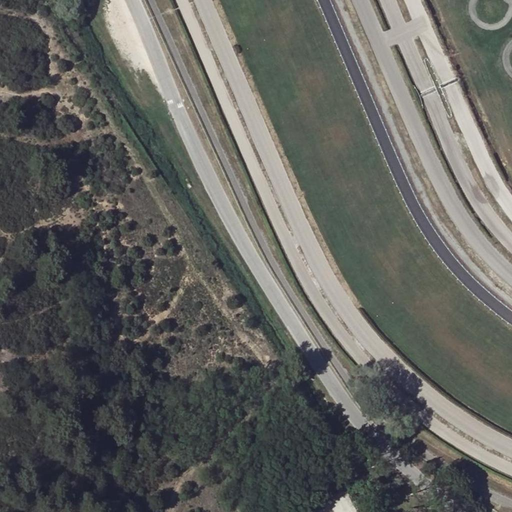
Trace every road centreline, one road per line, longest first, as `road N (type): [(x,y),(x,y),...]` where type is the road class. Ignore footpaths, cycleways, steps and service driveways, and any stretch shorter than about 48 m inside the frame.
road 1 (unknown): [(511,469),(414,410),(323,310),(180,0)]
road 2 (unknown): [(201,0),(331,292),(420,392),(511,449)]
road 3 (unknown): [(152,0),(273,263),(322,344),(404,440)]
road 4 (unknown): [(339,0),(438,222),(511,299)]
road 5 (unknown): [(358,0),(431,167),(467,228),(511,280)]
road 6 (unknown): [(511,244),(473,197),(387,0)]
road 7 (unknown): [(411,0),(475,149),(511,208)]
road 8 (unknown): [(406,194),(323,0)]
road 9 (unknown): [(386,448),(404,440),(511,503)]
road 10 (unknown): [(511,318),(458,273),(428,233)]
